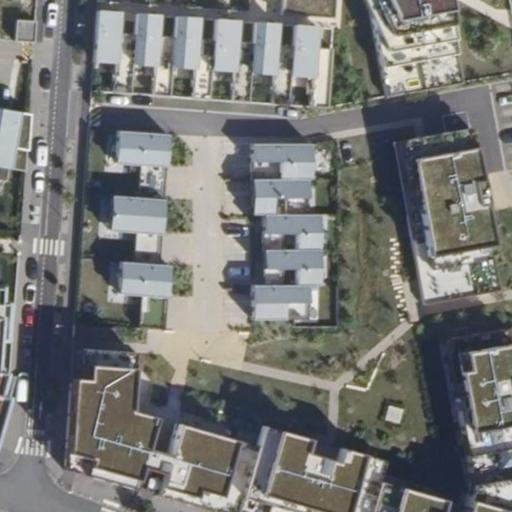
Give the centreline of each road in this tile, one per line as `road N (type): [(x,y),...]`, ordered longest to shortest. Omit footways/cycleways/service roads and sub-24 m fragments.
road 1 (residential): [(26,497),(64,0)]
road 2 (unknown): [(39,327),(168,341),(212,333)]
